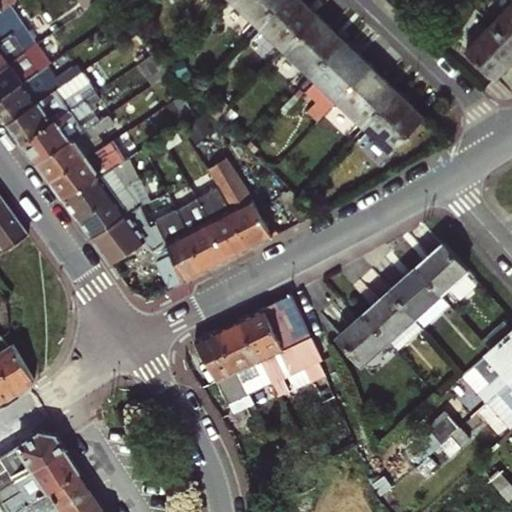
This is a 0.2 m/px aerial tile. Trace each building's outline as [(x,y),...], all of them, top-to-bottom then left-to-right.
[(0,0),(0,9),(13,0),(0,0)] [(235,0),(258,22),(279,0),(235,0)] [(279,0),(258,22),(285,48),(318,14),(303,0),(279,0)] [(511,42),(511,0),(510,0),(490,22),(511,42)] [(285,48),(311,73),(344,39),(318,14),(285,48)] [(493,77),(511,57),(511,42),(490,22),(463,49),(493,77)] [(0,68),(36,43),(23,24),(0,40),(0,68)] [(311,73),(338,99),(371,65),(344,39),(311,73)] [(0,68),(0,96),(50,61),(36,43),(0,68)] [(152,82),(168,70),(165,66),(153,51),(137,62),(152,82)] [(0,96),(0,110),(8,121),(82,70),(77,62),(59,75),(50,61),(0,96)] [(338,99),(364,124),(397,90),(371,65),(338,99)] [(8,121),(23,142),(96,91),(97,90),(82,70),(8,121)] [(391,150),(424,116),(397,90),(364,124),(391,150)] [(23,142),(38,162),(99,119),(92,108),(97,105),(94,101),(100,97),(96,91),(23,142)] [(38,162),(51,181),(100,147),(96,141),(91,144),(87,138),(99,131),(113,120),(108,113),(99,119),(38,162)] [(169,147),(182,139),(176,129),(163,137),(169,147)] [(106,142),(107,142),(99,131),(87,138),(91,144),(96,141),(100,147),(106,142)] [(156,154),(169,147),(163,137),(150,144),(156,154)] [(51,181),(63,197),(119,162),(120,161),(106,142),(100,147),(51,181)] [(248,246),(271,235),(253,199),(236,173),(225,157),(203,169),(213,187),(216,186),(248,246)] [(63,197),(78,217),(131,184),(119,162),(63,197)] [(147,189),(153,199),(164,193),(159,183),(147,189)] [(78,217),(92,237),(142,205),(131,184),(78,217)] [(188,184),(167,198),(174,211),(196,198),(188,184)] [(227,257),(248,246),(216,186),(213,187),(196,198),(227,257)] [(298,221),(312,214),(295,196),(287,188),(276,199),(298,221)] [(0,251),(26,233),(0,198),(0,251)] [(205,268),(227,257),(196,198),(174,211),(205,268)] [(184,278),(205,268),(174,211),(157,222),(184,278)] [(440,292),(468,267),(443,239),(415,265),(440,292)] [(390,288),(424,326),(449,303),(440,292),(415,265),(390,288)] [(398,350),(424,326),(390,288),(364,312),(389,340),(398,350)] [(268,381),(316,359),(287,295),(239,317),(268,381)] [(363,363),(389,340),(364,312),(338,336),(363,363)] [(244,391),(243,388),(216,328),(194,339),(202,352),(208,362),(218,383),(224,397),(225,400),(244,391)] [(500,390),(501,389),(511,378),(511,329),(491,349),(475,362),(465,372),(463,373),(488,400),(500,390)] [(0,361),(18,391),(34,382),(11,344),(7,346),(0,334),(0,361)] [(0,402),(18,391),(0,361),(0,402)] [(511,426),(511,378),(501,389),(500,390),(488,400),(511,427),(511,426)] [(450,434),(459,426),(449,414),(440,422),(450,434)] [(461,446),(470,438),(459,426),(450,434),(461,446)] [(0,455),(0,489),(65,447),(56,434),(42,430),(0,455)] [(0,503),(0,511),(12,511),(80,470),(65,447),(0,489),(0,493),(5,501),(0,503)] [(283,479),(307,468),(301,455),(277,466),(281,473),(283,479)] [(102,511),(105,510),(80,470),(12,511),(102,511)] [(490,478),(498,488),(507,480),(499,471),(490,478)] [(498,488),(508,499),(511,495),(511,485),(507,480),(498,488)]
